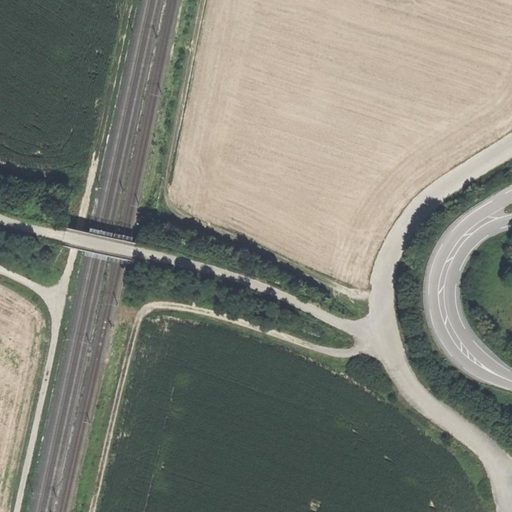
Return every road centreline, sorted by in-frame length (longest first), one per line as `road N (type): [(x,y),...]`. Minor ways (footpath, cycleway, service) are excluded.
road 1 (track): [(130,0),(16,511)]
road 2 (track): [(511,146),(420,209),(399,236),(384,268),(379,337),(406,385),(483,445),(511,509)]
road 3 (track): [(379,337),(349,355),(182,307),(150,306),(136,324),(92,511)]
road 4 (track): [(203,0),(167,181),(172,205),(381,304)]
road 5 (track): [(379,337),(191,263),(0,218)]
road 6 (trunk): [(511,197),(459,230),(435,270),(432,296),(454,354),(511,385)]
road 7 (trunk): [(511,377),(468,344),(450,292),(467,247),(511,221)]
